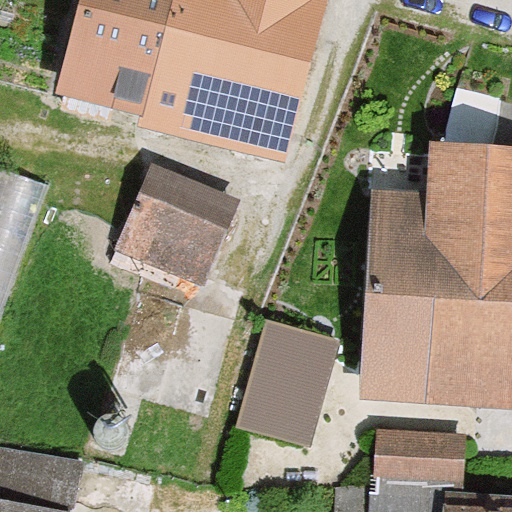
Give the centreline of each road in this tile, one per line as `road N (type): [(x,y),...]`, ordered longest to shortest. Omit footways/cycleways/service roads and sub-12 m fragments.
road 1 (unknown): [(342,0),(206,415)]
road 2 (unknown): [(205,511),(367,433),(420,418),(511,428)]
